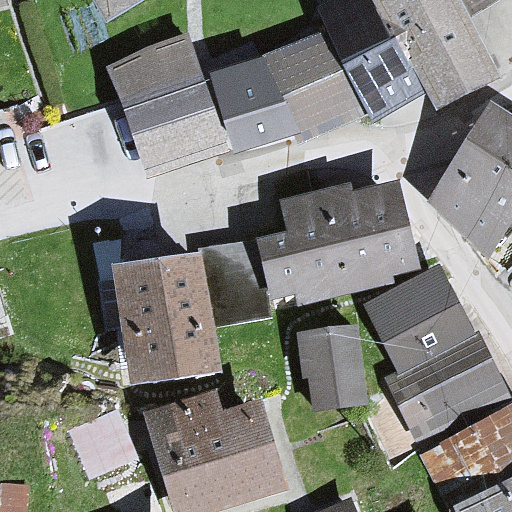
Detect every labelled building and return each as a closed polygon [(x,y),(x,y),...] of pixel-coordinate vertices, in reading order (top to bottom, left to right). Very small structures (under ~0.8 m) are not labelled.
[(184,0),(93,0),(115,39),(167,13),(184,0)] [(358,0),(342,0),(307,17),(365,130),(415,103),(359,1),(358,0)] [(487,81),(444,0),(361,0),(359,1),(427,120),(487,81)] [(502,0),(459,0),(472,19),(502,0)] [(511,65),(511,0),(502,0),(472,19),(500,76),(511,65)] [(167,41),(98,66),(144,174),(212,147),(167,41)] [(258,66),(202,81),(229,157),(286,135),(291,149),(353,128),(307,44),(258,66)] [(81,106),(14,126),(32,202),(103,181),(81,106)] [(487,254),(511,213),(511,129),(485,110),(425,206),(487,254)] [(409,283),(388,190),(347,200),(278,213),(289,244),(252,250),(268,308),(291,295),(299,316),(409,283)] [(233,252),(105,275),(123,398),(218,388),(203,337),(263,329),(233,252)] [(475,347),(429,287),(361,316),(402,383),(475,347)] [(342,340),(295,347),(309,419),(357,408),(342,340)] [(500,394),(475,347),(402,383),(380,394),(407,446),(500,394)] [(220,511),(278,495),(251,419),(218,421),(210,400),(133,421),(165,511),(220,511)] [(511,476),(511,413),(419,464),(446,510),(511,476)] [(511,511),(511,487),(465,511),(511,511)]
